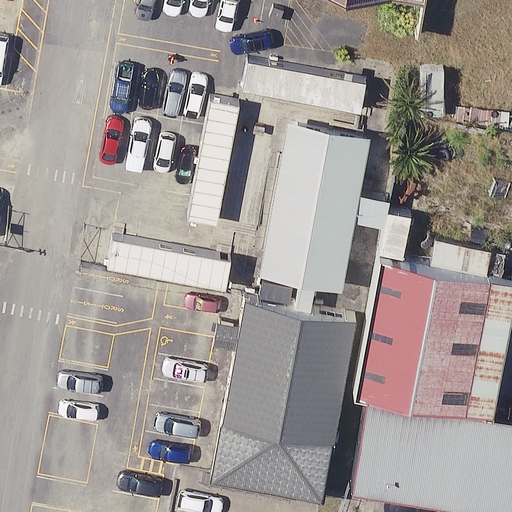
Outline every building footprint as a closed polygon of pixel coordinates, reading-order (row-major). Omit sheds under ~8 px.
[(366,0),(249,0),(248,6),(362,27),(366,0)] [(447,67),(423,64),(418,106),(442,109),(447,67)] [(315,338),(302,410),(421,433),(448,293),(328,270),(315,338)] [(315,338),(205,317),(171,498),(247,511),(282,511),(302,410),(315,338)] [(302,410),(282,511),(496,511),(509,449),(421,433),(302,410)]
